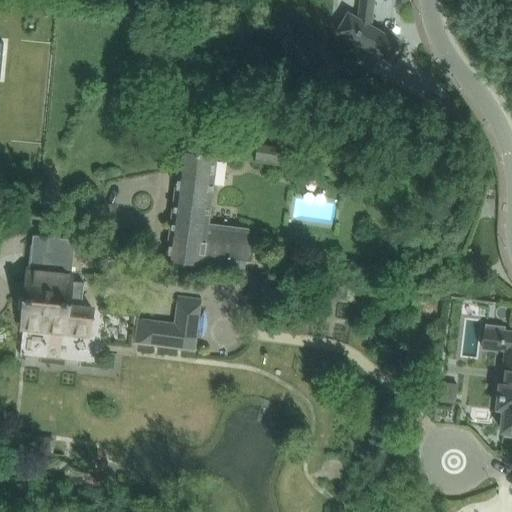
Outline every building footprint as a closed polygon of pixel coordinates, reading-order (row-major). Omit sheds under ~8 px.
[(375,4),(375,5),(375,0),(361,0),(359,20),(365,23),(362,30),(360,29),(358,33),(360,34),(355,41),(368,48),(390,61),(401,43),(372,26),(375,4)] [(288,144),(283,143),(285,131),(271,129),(270,141),(259,140),(256,161),(285,165),(288,144)] [(169,248),(167,260),(204,265),(205,256),(253,262),(256,234),(209,228),(218,155),(181,150),(179,169),(169,248)] [(82,308),(84,289),(85,282),(72,281),(77,239),(34,234),(31,267),(30,267),(29,271),(27,296),(21,298),(21,309),(25,311),(23,329),(26,329),(26,327),(49,329),(54,330),(68,331),(82,333),(92,333),(94,310),(82,308)] [(287,265),(286,275),(326,280),(327,271),(287,265)] [(262,277),(259,302),(274,304),(276,278),(262,277)] [(178,296),(173,339),(184,341),(184,348),(196,350),(203,299),(178,296)] [(511,331),(506,330),(505,338),(503,338),(502,342),(505,342),(504,350),(506,350),(502,384),(501,384),(498,408),(505,409),(503,431),(505,431),(507,431),(506,436),(511,436),(511,331)] [(439,381),(438,400),(455,401),(456,382),(439,381)]
